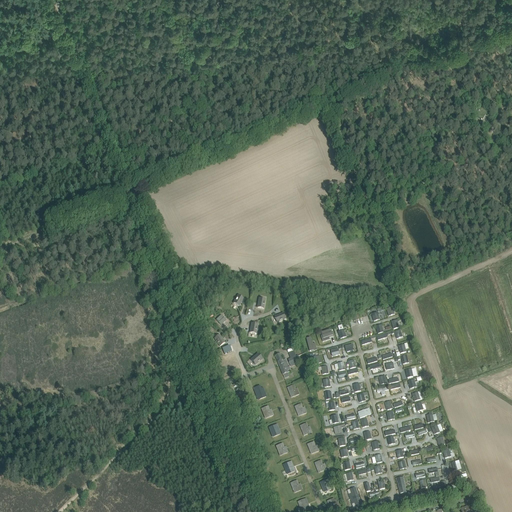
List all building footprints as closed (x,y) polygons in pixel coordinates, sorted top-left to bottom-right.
[(471,117),(475,120),(474,121),(474,122),(475,123),(475,124),(476,124),(477,124),(476,124),(476,123),(475,123),(475,122),(475,121),(476,120),(477,118),(481,121),(482,122),(483,121),(482,120),(485,116),(487,117),(486,117),(487,118),(488,118),(488,119),(488,120),(488,121),(487,121),(488,122),(488,121),(489,121),(489,120),(489,119),(488,118),(488,117),(487,117),(490,112),(478,105),(471,117)] [(238,296),(233,303),(239,307),(244,299),(238,296)] [(395,315),(392,307),(386,309),(389,317),(395,315)] [(380,320),(377,313),(371,314),(374,322),(380,320)] [(284,314),(275,317),(278,323),(286,320),(284,314)] [(216,322),(221,326),(227,319),(223,315),(216,322)] [(399,328),(397,320),(391,322),(393,330),(399,328)] [(252,324),(250,333),(256,334),(258,325),(252,324)] [(384,333),(382,325),(376,327),(378,334),(384,333)] [(330,330),(322,332),(323,336),(324,339),(333,336),(332,333),(331,333),(330,330)] [(338,332),(340,339),(346,338),(344,330),(338,332)] [(400,330),(395,332),(397,339),(403,337),(400,330)] [(220,347),(225,343),(220,335),(214,339),(220,347)] [(376,338),(378,343),(388,340),(387,335),(376,338)] [(225,354),(234,350),(238,349),(235,343),(222,349),(225,354)] [(288,353),(291,359),(288,360),(291,367),(301,363),(298,356),(296,356),(294,351),(288,353)] [(258,354),(251,360),(255,365),(262,359),(258,354)] [(291,372),(288,364),(286,360),(283,361),(281,354),(276,356),(283,375),(285,379),(289,377),(288,374),(291,372)] [(313,355),(310,355),(312,365),(318,364),(316,357),(314,357),(313,355)] [(408,382),(410,389),(416,387),(415,380),(408,382)] [(353,386),(355,391),(352,392),(353,394),(361,392),(360,385),(353,386)] [(254,389),(256,393),(257,396),(258,396),(260,399),(266,397),(264,393),(262,393),(260,386),(254,389)] [(295,386),(293,387),(288,388),(292,398),(300,394),(298,389),(296,389),(295,386)] [(378,393),(381,392),(382,396),(386,395),(385,391),(388,390),(387,387),(377,390),(378,393)] [(412,395),(415,402),(420,400),(418,393),(412,395)] [(415,405),(418,412),(424,411),(422,403),(415,405)] [(303,408),(302,405),(295,407),(299,416),(307,413),(305,407),(303,408)] [(265,418),(273,416),(271,412),(270,412),(268,407),(262,409),(265,418)] [(358,413),(360,418),(371,415),(369,409),(358,413)] [(331,417),(333,424),(339,423),(337,415),(331,417)] [(307,424),(305,425),(301,426),(304,436),(312,432),(310,427),(308,427),(307,424)] [(273,437),(280,434),(279,430),(277,431),(275,426),(269,428),(273,437)] [(341,426),(334,428),(335,435),(342,433),(341,426)] [(434,435),(440,433),(437,426),(432,428),(434,435)] [(443,438),(437,439),(439,447),(445,445),(443,438)] [(314,443),(313,443),(308,445),(312,454),(320,451),(317,445),(316,446),(314,443)] [(280,456),(288,453),(286,449),(284,449),(282,444),(277,446),(280,456)] [(322,461),(320,462),(315,464),(319,473),(327,470),(325,464),(323,465),(322,461)] [(287,474),(295,471),(293,467),(292,468),(290,463),(284,465),(287,474)] [(407,493),(405,486),(403,477),(396,479),(397,483),(400,494),(407,493)] [(297,481),(291,484),(295,493),(302,490),(301,486),(299,487),(297,481)] [(327,481),(325,481),(321,483),(324,492),(332,489),(330,483),(328,484),(327,481)] [(455,493),(452,486),(446,488),(449,495),(455,493)] [(358,495),(356,488),(350,490),(352,497),(358,495)] [(359,498),(353,500),(356,507),(362,505),(359,498)] [(306,505),(304,500),(299,502),(302,511),(310,509),(308,505),(306,505)] [(334,500),(328,502),(331,511),(339,508),(337,504),(336,505),(334,500)]
